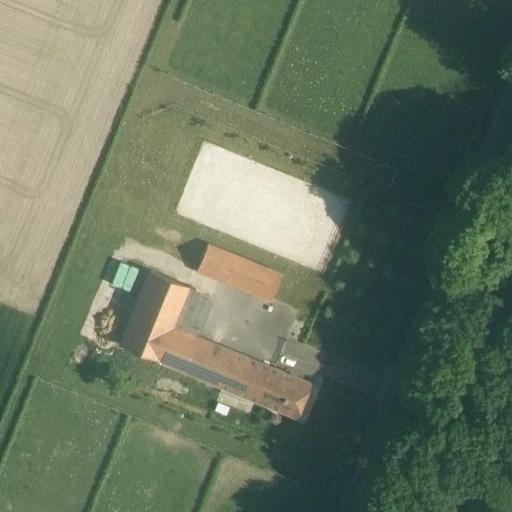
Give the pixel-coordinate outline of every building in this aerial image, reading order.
[(280,275),(205,246),(194,275),(269,304),(280,275)] [(145,272),(116,343),(156,360),(169,327),(185,288),(145,272)] [(234,353),(169,327),(156,360),(221,386),(234,353)] [(280,372),(234,353),(221,386),(267,404),(280,372)] [(308,383),(280,372),(267,404),(295,416),(308,383)]
